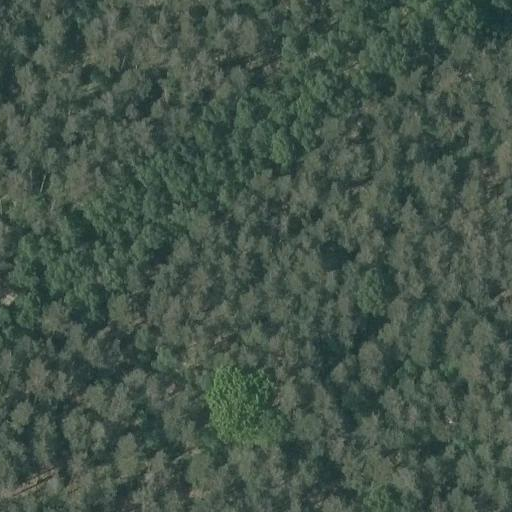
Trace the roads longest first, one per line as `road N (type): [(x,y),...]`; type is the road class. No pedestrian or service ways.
road 1 (track): [(421,0),(1,299)]
road 2 (track): [(331,511),(1,299)]
